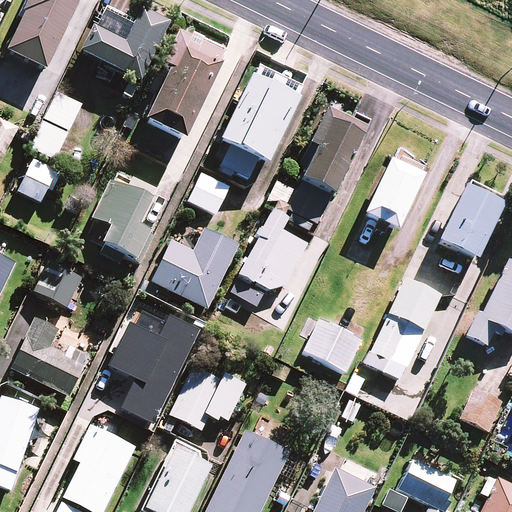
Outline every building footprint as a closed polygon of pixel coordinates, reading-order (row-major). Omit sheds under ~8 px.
[(77,0),(27,0),(20,17),(22,18),(5,55),(43,73),(77,0)] [(131,28),(101,13),(80,55),(136,84),(165,26),(138,13),(131,28)] [(222,57),(176,35),(160,68),(168,71),(143,123),(182,142),(222,57)] [(300,93),(253,71),(218,143),(229,148),(219,168),(247,181),(256,162),(265,166),(300,93)] [(79,107),(56,96),(29,150),(53,161),(79,107)] [(365,132),(325,112),(308,147),(315,151),(300,181),(332,197),(365,132)] [(0,161),(16,130),(0,121),(0,161)] [(106,158),(90,155),(87,172),(103,175),(106,158)] [(57,175),(32,162),(16,194),(42,206),(57,175)] [(421,179),(388,163),(362,217),(395,233),(421,179)] [(227,189),(201,176),(187,203),(214,216),(227,189)] [(294,190),(275,182),(266,203),(284,211),(294,190)] [(148,202),(109,183),(91,220),(109,229),(100,246),(135,263),(150,233),(136,226),(148,202)] [(501,205),(463,187),(436,243),(474,262),(501,205)] [(286,220),(271,212),(246,261),(287,281),(304,245),(280,233),(286,220)] [(312,225),(290,215),(284,228),(306,238),(312,225)] [(173,246),(169,244),(150,284),(205,311),(236,248),(203,231),(191,254),(186,252),(186,251),(188,250),(189,249),(190,248),(191,247),(191,245),(192,243),(191,242),(191,240),(190,239),(190,237),(189,236),(187,235),(186,234),(184,234),(183,234),(181,234),(180,234),(178,235),(177,236),(176,237),(175,238),(174,239),(173,241),(173,242),(173,244),(173,246)] [(0,257),(0,286),(11,263),(0,257)] [(80,280),(46,262),(30,292),(64,310),(80,280)] [(511,265),(506,263),(480,316),(476,314),(464,338),(485,348),(495,328),(511,336),(511,265)] [(438,298),(403,282),(363,366),(382,374),(395,345),(412,353),(438,298)] [(197,332),(167,318),(157,339),(127,325),(106,368),(133,381),(119,410),(152,426),(197,332)] [(56,331),(33,320),(10,371),(68,398),(85,360),(50,344),(56,331)] [(359,342),(317,322),(302,354),(343,374),(359,342)] [(281,384),(288,371),(273,362),(265,375),(281,384)] [(217,381),(191,369),(168,417),(199,432),(206,417),(224,425),(244,387),(220,375),(217,381)] [(500,405),(472,392),(459,420),(487,433),(500,405)] [(37,411),(0,398),(0,488),(9,492),(37,411)] [(361,409),(347,402),(338,418),(351,426),(361,409)] [(101,511),(133,450),(89,428),(72,462),(78,465),(54,511),(101,511)] [(259,511),(288,452),(244,431),(204,511),(259,511)] [(203,457),(173,442),(140,510),(143,511),(187,511),(209,468),(200,464),(203,457)] [(440,511),(454,484),(411,462),(396,491),(428,508),(425,511),(440,511)] [(363,511),(374,490),(333,470),(312,511),(363,511)] [(511,511),(511,488),(488,477),(479,494),(487,498),(479,511),(511,511)] [(392,511),(398,511),(404,500),(388,492),(381,507),(392,511)]
